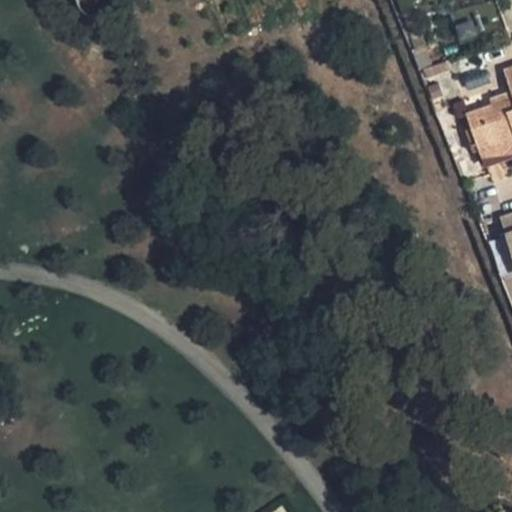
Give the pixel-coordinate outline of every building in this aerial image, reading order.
[(396,0),(408,28),(419,23),(420,23),(415,9),(417,8),(414,1),(417,0),(396,0)] [(494,0),(485,0),(450,10),(458,40),(505,28),(494,0)] [(419,23),(408,28),(414,49),(424,46),(419,23)] [(424,46),(414,49),(420,68),(431,64),(424,46)] [(511,66),(504,69),(511,92),(511,99),(466,114),(471,128),(466,129),(474,152),(479,150),(480,151),(481,151),(486,165),(511,155),(511,66)] [(511,92),(490,99),(492,106),(511,99),(511,92)] [(511,214),(502,218),(511,247),(511,214)]
